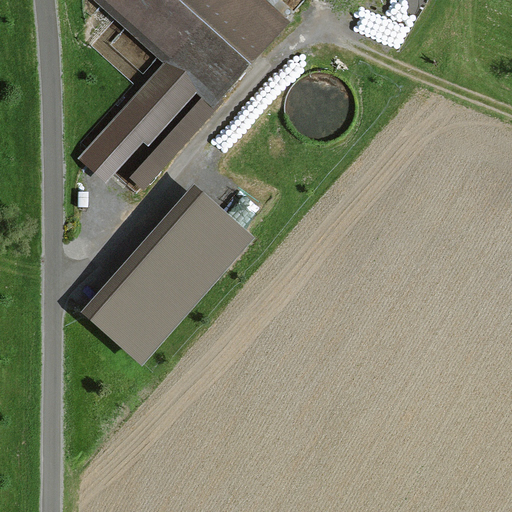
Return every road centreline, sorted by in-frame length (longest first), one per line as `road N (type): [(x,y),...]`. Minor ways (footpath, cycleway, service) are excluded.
road 1 (residential): [(50,0),(52,511)]
road 2 (track): [(511,115),(368,58),(317,0)]
